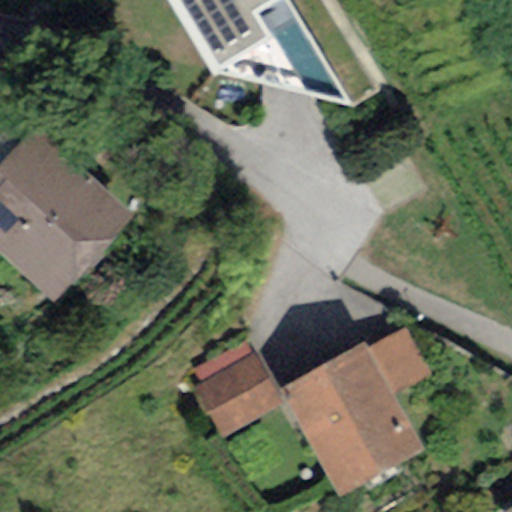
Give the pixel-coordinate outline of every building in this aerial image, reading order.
[(169,0),(212,69),(353,105),(287,0),(169,0)] [(33,129),(0,165),(0,250),(53,300),(129,218),(33,129)] [(367,350),(392,396),(428,376),(404,331),(367,350)] [(364,344),(280,389),(338,496),(422,451),(392,396),(367,350),(364,344)] [(282,400),(254,353),(194,387),(222,435),(282,400)]
